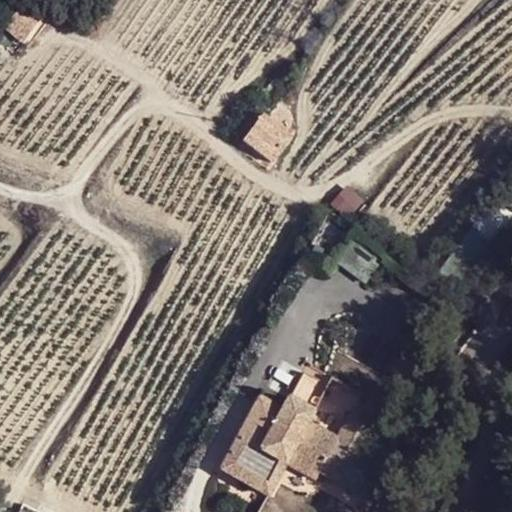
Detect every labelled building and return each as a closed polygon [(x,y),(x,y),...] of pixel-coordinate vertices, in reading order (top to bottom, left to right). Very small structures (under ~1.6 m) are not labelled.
[(7,29),(24,41),(44,15),(27,2),(7,29)] [(262,118),(247,139),(271,157),(286,136),(262,118)] [(350,240),(337,258),(364,279),(378,261),(350,240)] [(353,416),(362,397),(332,382),(327,390),(301,376),(280,412),(260,401),(220,472),(267,497),(284,466),(313,482),(318,475),(365,502),(385,469),(362,455),(375,429),(353,416)] [(390,414),(362,397),(353,416),(375,429),(381,432),(390,414)]
